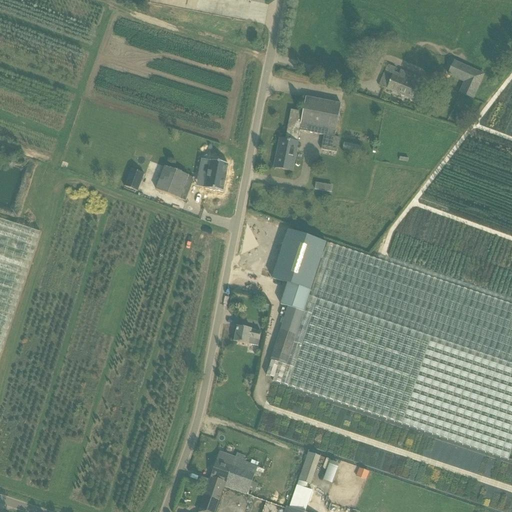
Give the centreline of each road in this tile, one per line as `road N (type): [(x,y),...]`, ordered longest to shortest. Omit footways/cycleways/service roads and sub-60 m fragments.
road 1 (unclassified): [(167,511),(206,387),(282,0)]
road 2 (track): [(103,0),(271,60)]
